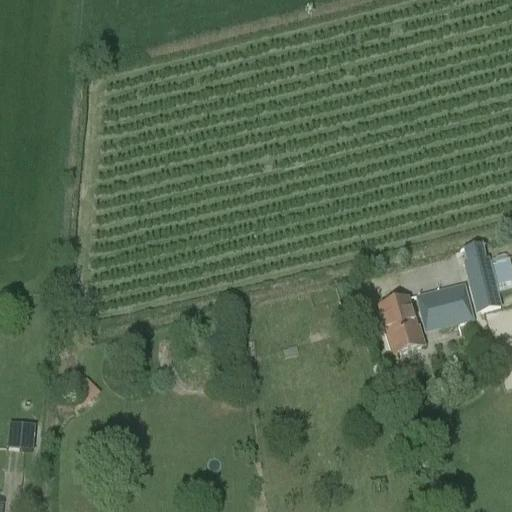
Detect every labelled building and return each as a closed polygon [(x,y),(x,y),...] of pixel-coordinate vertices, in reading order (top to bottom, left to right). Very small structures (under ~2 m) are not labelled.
[(488,265),(487,261),(484,262),(481,251),(462,256),(465,267),(462,268),(471,305),(474,317),(500,310),(496,297),(511,292),(511,280),(507,261),(488,265)] [(414,302),(423,339),(472,326),(463,289),(414,302)] [(415,333),(406,304),(377,313),(391,360),(422,351),(416,333),(415,333)] [(86,379),(68,395),(83,411),(101,395),(86,379)] [(34,452),(35,427),(6,425),(5,451),(34,452)]
